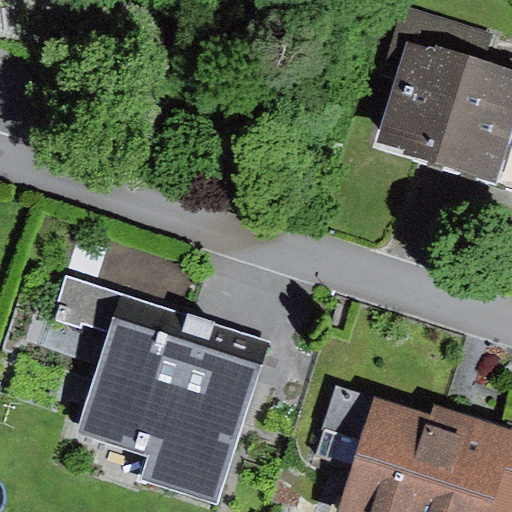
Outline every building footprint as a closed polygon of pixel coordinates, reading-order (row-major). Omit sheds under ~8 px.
[(0,0),(0,41),(77,65),(96,0),(0,0)] [(493,34),(405,5),(384,69),(397,73),(373,148),(511,192),(511,67),(511,71),(484,63),(493,34)] [(270,344),(66,280),(53,321),(78,329),(80,325),(111,335),(114,324),(262,370),(270,344)] [(262,370),(114,324),(111,335),(78,437),(148,460),(141,482),(218,506),(262,370)] [(433,418),(336,388),(315,457),(350,468),(336,511),(511,511),(511,425),(510,425),(508,432),(453,414),(436,409),(433,418)]
